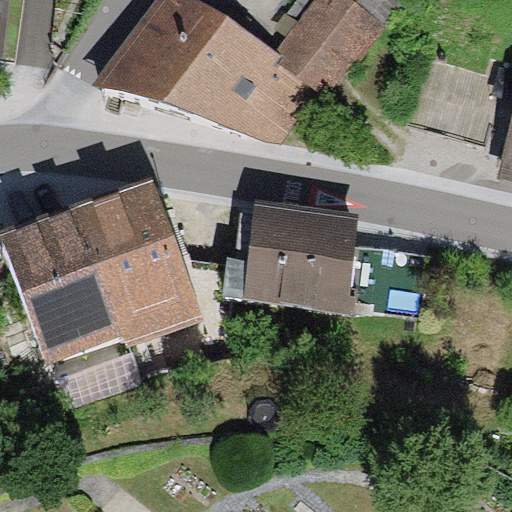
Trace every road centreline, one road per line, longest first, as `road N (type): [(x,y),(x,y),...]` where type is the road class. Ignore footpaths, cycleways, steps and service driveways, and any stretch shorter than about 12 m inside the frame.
road 1 (residential): [(63,147),(358,193),(511,230)]
road 2 (residential): [(119,0),(72,76),(63,147)]
